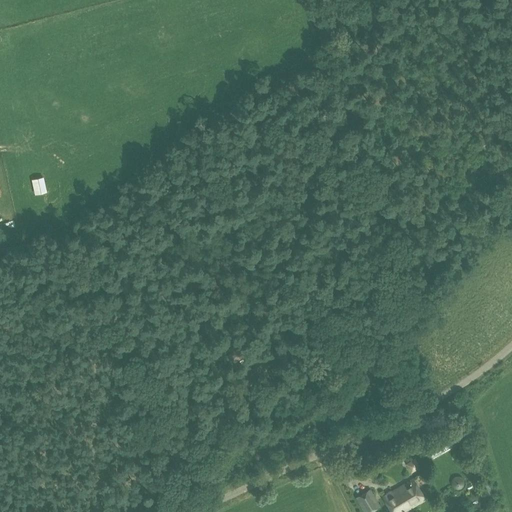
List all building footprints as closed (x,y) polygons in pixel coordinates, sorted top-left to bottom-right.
[(273,150),(276,158),(282,156),(279,148),(273,150)] [(44,176),(32,179),(35,194),(47,191),(44,176)] [(233,328),(239,336),(242,334),(236,326),(233,328)] [(225,356),(231,364),(243,356),(237,348),(225,356)] [(277,368),(269,372),(272,377),(280,373),(277,368)] [(232,381),(238,395),(257,386),(251,372),(232,381)] [(406,463),(411,472),(421,467),(415,457),(406,463)] [(384,496),(393,511),(401,511),(425,498),(413,478),(384,496)] [(355,497),(364,511),(368,511),(381,505),(370,488),(355,497)]
